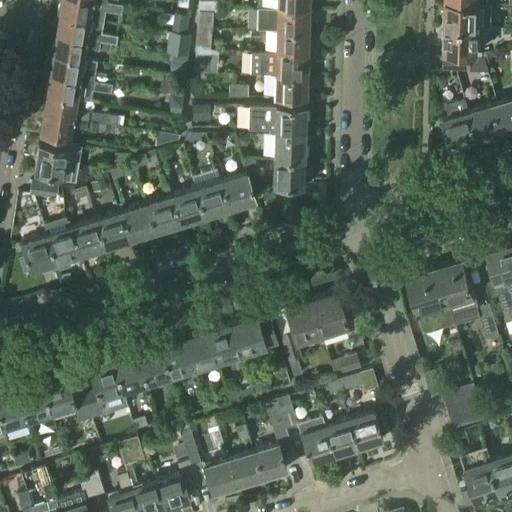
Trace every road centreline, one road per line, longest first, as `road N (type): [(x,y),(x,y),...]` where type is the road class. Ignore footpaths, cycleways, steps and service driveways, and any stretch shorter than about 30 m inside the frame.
road 1 (residential): [(0,337),(358,231)]
road 2 (residential): [(358,231),(431,470)]
road 3 (residential): [(358,231),(351,172),(357,0)]
road 4 (residential): [(358,231),(511,182)]
road 5 (residential): [(295,511),(431,470)]
road 6 (residential): [(26,0),(3,121)]
